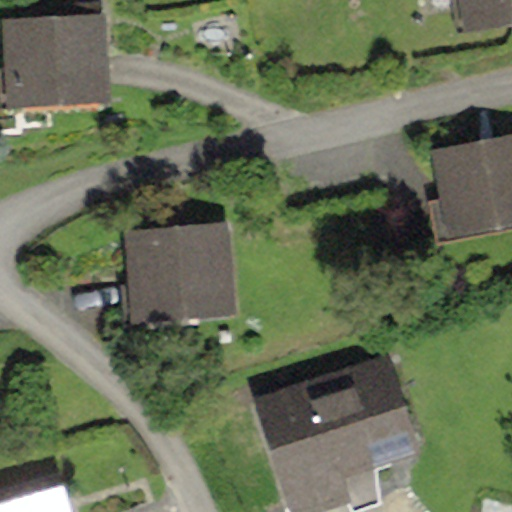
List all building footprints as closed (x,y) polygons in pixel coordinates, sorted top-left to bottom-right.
[(511,0),(460,0),(468,43),(511,35),(511,0)] [(107,22),(4,28),(9,118),(112,113),(107,22)] [(511,145),(434,161),(452,248),(511,235),(511,145)] [(228,233),(125,242),(132,336),(236,327),(228,233)] [(393,362),(257,406),(291,511),(352,511),(344,487),(425,460),(393,362)] [(73,511),(68,492),(0,511),(73,511)]
